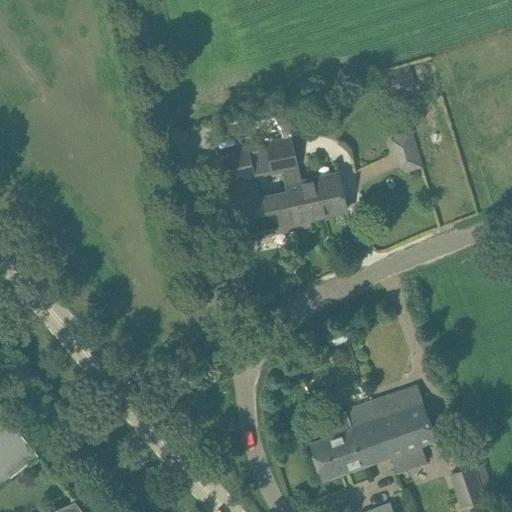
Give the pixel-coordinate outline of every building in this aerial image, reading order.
[(409,66),(376,76),(382,97),(385,96),(386,98),(413,90),(413,89),(415,88),(409,66)] [(297,103),(278,107),(284,135),(302,131),(297,103)] [(250,129),(277,123),(274,111),(247,117),(250,129)] [(291,138),(265,144),(269,161),(272,175),(273,177),(284,174),(288,192),(296,228),(310,225),(308,218),(346,209),(342,190),(339,175),(301,183),(300,178),(291,138)] [(422,167),(416,139),(396,144),(402,171),(422,167)] [(239,149),(219,153),(238,240),(296,228),(288,192),(260,198),(256,178),(250,179),(248,173),(254,172),(253,164),(249,147),(239,149)] [(341,326),(323,333),(327,342),(331,340),(345,335),(341,326)] [(416,386),(371,402),(389,454),(390,454),(391,454),(420,443),(435,438),(423,405),(416,386)] [(325,442),(311,447),(323,478),(342,471),(389,454),(371,402),(345,411),(346,413),(317,424),(325,442)] [(0,406),(0,484),(38,454),(0,406)] [(450,475),(462,504),(495,493),(484,463),(450,475)] [(84,511),(74,501),(48,511),(84,511)] [(394,511),(390,503),(367,511),(394,511)]
